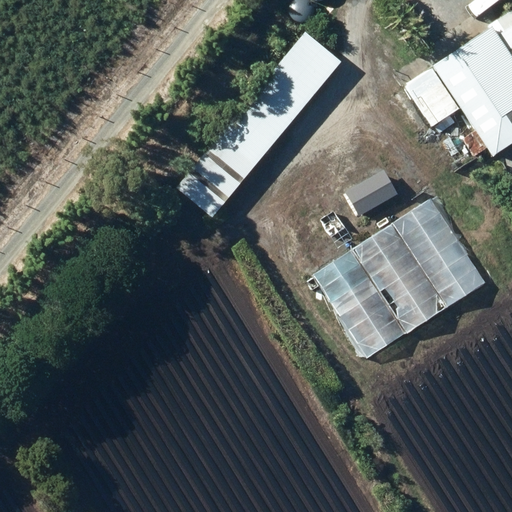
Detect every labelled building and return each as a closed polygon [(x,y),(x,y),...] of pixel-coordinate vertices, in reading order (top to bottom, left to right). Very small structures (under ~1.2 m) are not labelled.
[(498,28),(410,86),(436,126),(463,109),(480,136),(501,122),(511,139),(511,12),(495,24),(498,28)] [(310,34),(224,137),(260,166),(345,64),(310,34)] [(397,184),(370,154),(362,162),(374,175),(370,178),(367,174),(359,181),(376,199),(389,188),(391,190),(397,184)] [(436,200),(315,275),(367,360),(489,284),(436,200)] [(341,445),(333,450),(344,469),(353,463),(341,445)]
